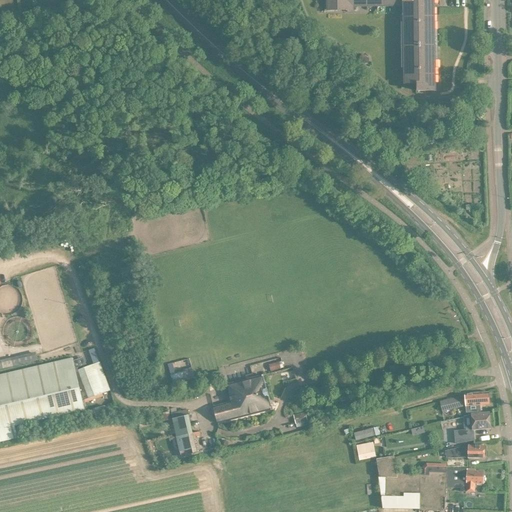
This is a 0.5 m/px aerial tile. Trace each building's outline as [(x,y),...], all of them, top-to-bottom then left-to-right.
[(324,0),(325,10),(352,10),(352,6),(397,6),(401,6),(402,83),(416,83),(415,91),(435,90),(433,0),(324,0)] [(358,55),(358,60),(363,63),(367,62),(368,57),(363,53),(358,55)] [(87,349),(92,364),(98,362),(93,347),(87,349)] [(34,351),(0,359),(0,368),(36,360),(34,351)] [(83,409),(82,403),(101,396),(100,393),(109,390),(98,362),(92,364),(76,369),(76,366),(73,367),(71,357),(0,373),(0,440),(15,437),(12,425),(83,409)] [(171,373),(168,374),(171,384),(175,383),(183,381),(183,380),(193,378),(190,367),(180,370),(181,371),(171,373)] [(226,393),(228,401),(212,405),(216,422),(271,409),(261,375),(226,383),(228,393),(226,393)] [(472,392),(464,394),(465,411),(478,410),(478,404),(488,403),(487,391),(472,392)] [(437,401),(440,411),(461,406),(458,396),(437,401)] [(103,405),(92,408),(92,409),(94,415),(94,416),(105,413),(103,405)] [(186,409),(170,413),(179,455),(195,452),(191,436),(199,434),(198,430),(190,432),(187,414),(186,409)] [(291,414),(295,427),(306,424),(303,411),(291,414)] [(463,430),(453,430),(454,444),(472,440),(471,426),(484,425),(489,425),(488,412),(483,413),(470,414),(462,416),(463,430)] [(355,445),(357,458),(373,455),(371,441),(355,445)] [(467,444),(443,450),(445,457),(447,457),(466,457),(483,457),(485,456),(485,445),(484,445),(467,444)] [(392,455),(375,458),(375,459),(378,476),(377,476),(380,497),(381,506),(381,508),(417,509),(444,510),(445,486),(445,480),(445,471),(444,471),(435,471),(432,471),(427,471),(427,474),(423,474),(421,473),(420,473),(395,473),(392,455)] [(445,467),(444,471),(445,471),(445,480),(457,480),(460,480),(459,487),(459,490),(464,491),(473,491),(473,482),(481,483),(482,476),(482,470),(474,470),(474,468),(465,468),(465,467),(445,467)]
